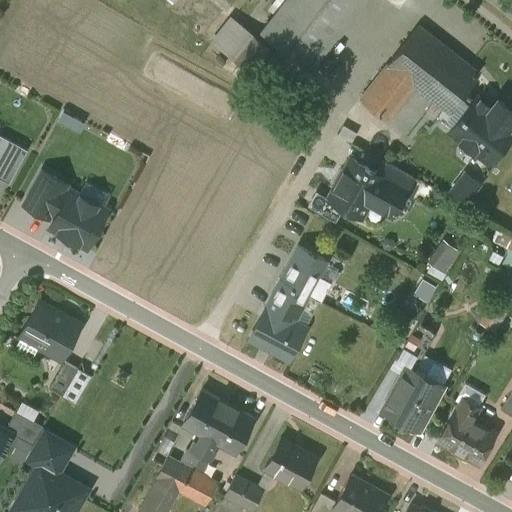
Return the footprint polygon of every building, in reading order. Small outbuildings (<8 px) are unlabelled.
[(285,0),(261,31),(309,68),(363,0),(285,0)] [(269,46),(232,17),(212,42),(249,71),(269,46)] [(417,25),(360,98),(404,133),(431,98),(447,111),(448,112),(465,91),(479,73),(417,25)] [(491,107),(476,95),(474,98),(465,91),(448,112),(447,111),(441,118),(451,127),(449,130),(489,161),(511,131),(511,123),(511,122),(511,109),(498,98),(491,107)] [(27,149),(0,133),(0,177),(9,182),(27,149)] [(375,171),(350,157),(328,197),(344,206),(346,203),(361,211),(359,215),(361,216),(369,202),(391,214),(412,175),(382,158),(375,171)] [(48,216),(51,212),(63,190),(66,183),(43,170),(25,203),(48,216)] [(107,209),(70,189),(68,192),(56,215),(50,226),(87,246),(107,209)] [(51,212),(56,215),(68,192),(63,190),(51,212)] [(459,249),(447,241),(432,264),(444,272),(459,249)] [(265,308),(250,335),(290,357),(291,355),(288,353),(302,328),(305,330),(306,328),(289,318),(295,307),(297,309),(307,291),(282,278),(265,308)] [(427,303),(437,284),(427,279),(417,298),(427,303)] [(80,323),(38,300),(19,335),(21,335),(24,330),(41,340),(38,345),(61,358),(80,323)] [(492,302),(484,322),(502,329),(510,310),(492,302)] [(435,330),(417,321),(400,350),(412,357),(419,361),(422,354),(435,330)] [(41,340),(24,330),(21,335),(16,344),(33,354),(38,345),(41,340)] [(399,377),(406,364),(407,365),(412,357),(400,350),(387,370),(399,377)] [(419,361),(412,357),(407,365),(406,364),(399,377),(382,409),(418,428),(451,369),(422,354),(419,361)] [(66,359),(50,387),(62,394),(78,366),(66,359)] [(228,402),(202,388),(183,423),(202,434),(197,442),(194,441),(190,449),(199,454),(228,402)] [(511,389),(500,408),(511,415),(511,389)] [(461,401),(456,410),(455,410),(438,439),(478,461),(494,432),(471,419),(476,410),(475,405),(465,400),(461,401)] [(254,416),(228,402),(199,454),(200,454),(209,459),(214,451),(211,450),(216,441),(235,451),(254,416)] [(43,425),(15,410),(8,423),(17,428),(14,434),(32,444),(43,425)] [(0,453),(12,431),(0,424),(0,453)] [(40,461),(56,471),(71,446),(44,430),(30,457),(39,463),(40,461)] [(317,457),(280,436),(264,466),(301,486),(317,457)] [(190,449),(186,447),(178,461),(191,468),(192,469),(200,454),(199,454),(190,449)] [(178,461),(167,455),(156,476),(156,477),(179,489),(180,489),(191,468),(178,461)] [(14,507),(22,511),(72,511),(86,488),(56,471),(40,461),(39,463),(14,507)] [(192,469),(191,468),(180,489),(205,503),(216,482),(192,469)] [(263,489),(235,474),(224,494),(252,509),(263,489)] [(371,486),(350,474),(336,500),(332,506),(333,507),(342,511),(378,511),(388,495),(387,494),(386,495),(371,487),(371,486)] [(166,511),(179,489),(156,477),(138,510),(142,511),(166,511)] [(321,492),(309,511),(330,511),(333,507),(332,506),(336,500),(321,492)] [(426,511),(411,503),(405,511),(426,511)]
